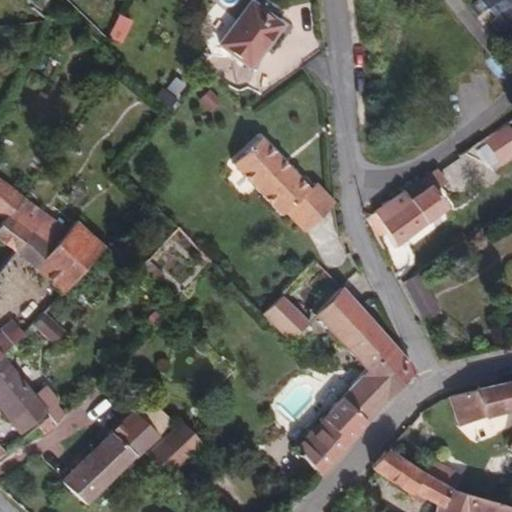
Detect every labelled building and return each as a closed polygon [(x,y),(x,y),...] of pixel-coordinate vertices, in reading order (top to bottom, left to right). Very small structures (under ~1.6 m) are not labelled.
[(253,64),(284,21),(255,0),(251,0),(221,42),(253,64)] [(511,0),(473,0),(470,4),(478,14),(488,5),(496,14),(487,22),(503,41),(511,33),(511,0)] [(511,150),(511,126),(507,120),(485,134),(501,158),(511,150)] [(308,181),(258,132),(231,159),(280,209),(285,204),(308,181)] [(448,206),(436,188),(447,179),(439,167),(360,219),(371,238),(388,228),(396,241),(448,206)] [(305,223),(333,195),(314,175),(308,181),(285,204),(305,223)] [(23,195),(0,178),(0,211),(4,214),(6,213),(23,195)] [(65,288),(105,245),(76,220),(68,228),(23,195),(6,213),(28,228),(14,247),(65,288)] [(0,265),(14,247),(28,228),(6,213),(4,214),(0,220),(0,265)] [(416,367),(385,331),(342,283),(316,311),(371,368),(345,392),(369,418),(405,377),(416,367)] [(315,317),(286,284),(260,306),(293,339),(315,317)] [(0,347),(2,350),(19,336),(15,331),(10,336),(4,328),(0,330),(0,347)] [(45,408),(0,352),(0,401),(21,427),(45,408)] [(143,381),(128,366),(130,364),(122,355),(100,377),(134,409),(150,394),(139,385),(143,381)] [(511,407),(511,381),(451,394),(463,425),(486,414),(511,407)] [(322,470),(369,418),(345,392),(297,442),(322,470)] [(175,416),(150,394),(134,409),(161,429),(166,433),(184,416),(190,410),(186,406),(175,416)] [(137,452),(161,429),(134,409),(65,477),(89,498),(135,450),(137,452)] [(52,416),(48,412),(44,416),(47,421),(52,416)] [(47,421),(44,416),(39,420),(43,425),(47,421)] [(170,472),(205,439),(184,416),(166,433),(149,449),(170,472)] [(511,426),(497,431),(510,447),(511,448),(511,426)] [(456,489),(418,468),(386,449),(370,467),(412,492),(416,489),(441,501),(440,511),(511,511),(511,505),(491,499),(456,489)] [(463,477),(427,455),(418,468),(456,489),(463,477)]
